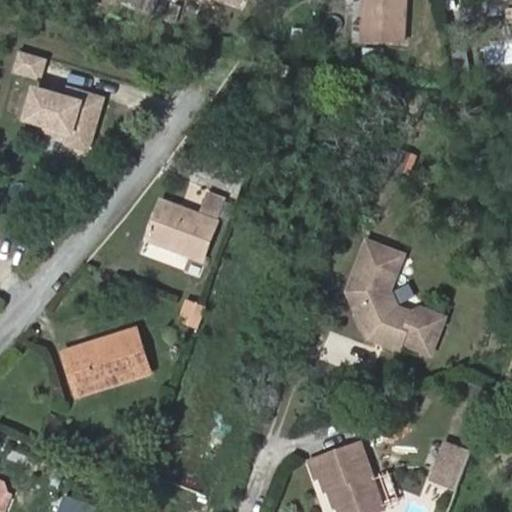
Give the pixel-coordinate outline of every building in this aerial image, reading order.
[(215,0),(239,8),(241,0),(215,0)] [(367,0),(365,40),(406,41),(407,0),(367,0)] [(497,14),(495,2),(471,6),(473,18),(497,14)] [(383,62),(383,47),(361,47),(360,62),(383,62)] [(17,49),(10,71),(39,81),(47,58),(17,49)] [(292,80),(296,68),(277,62),(273,74),(292,80)] [(47,130),(43,148),(88,159),(103,94),(65,85),(64,91),(27,83),(18,123),(47,130)] [(405,170),(412,154),(395,147),(385,170),(402,177),(405,170)] [(409,172),(416,156),(412,154),(405,170),(409,172)] [(400,182),(402,177),(385,170),(383,175),(400,182)] [(203,260),(226,199),(209,193),(200,216),(162,201),(148,239),(203,260)] [(0,250),(14,255),(24,219),(0,212),(0,250)] [(431,354),(445,318),(422,309),(412,314),(398,308),(392,290),(404,255),(368,241),(349,291),(358,313),(357,316),(363,328),(365,329),(369,338),(400,350),(402,342),(431,354)] [(198,329),(207,306),(190,300),(181,322),(198,329)] [(151,373),(137,329),(65,352),(75,385),(113,373),(117,383),(151,373)] [(117,383),(113,373),(75,385),(78,395),(117,383)] [(441,439),(426,481),(454,491),(470,449),(441,439)] [(393,485),(390,481),(385,478),(380,478),(374,480),(361,443),(310,461),(316,478),(321,477),(326,491),(328,490),(333,488),(341,511),(376,511),(385,509),(382,501),(389,499),(391,496),(394,491),(393,485)] [(341,511),(333,488),(328,490),(335,511),(341,511)]
